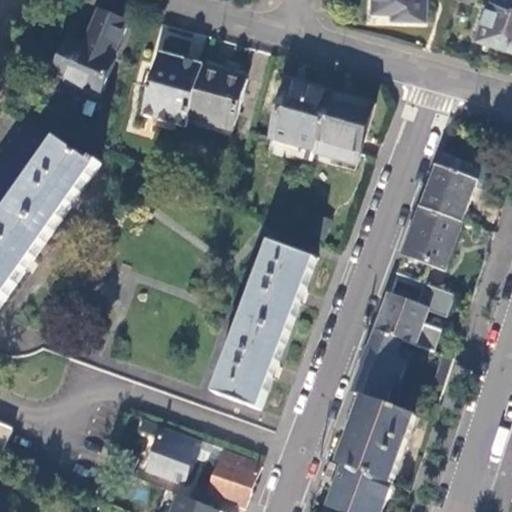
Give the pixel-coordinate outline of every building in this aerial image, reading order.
[(429,0),(373,0),(373,13),(393,14),(394,20),(429,22),(429,0)] [(511,48),(511,6),(495,1),(492,0),(491,0),(479,38),(511,48)] [(52,75),(97,99),(111,71),(109,70),(131,24),(104,9),(86,44),(71,37),(52,75)] [(192,120),(207,65),(163,54),(146,118),(190,129),(192,120)] [(247,75),(207,65),(192,120),(233,131),(247,75)] [(318,150),(334,93),(291,81),(276,139),(318,150)] [(377,105),(334,93),(318,150),(316,154),(362,165),(377,105)] [(0,310),(33,264),(82,195),(103,165),(96,160),(94,165),(60,141),(41,168),(40,167),(30,181),(32,182),(0,226),(0,310)] [(436,162),(472,176),(476,166),(439,152),(436,162)] [(423,209),(463,224),(480,181),(439,168),(423,209)] [(445,272),(463,224),(423,209),(405,255),(431,265),(430,267),(445,272)] [(334,225),(317,217),(309,235),(327,242),(334,225)] [(216,394),(262,411),(277,370),(304,295),(317,260),(271,243),(260,273),(258,272),(252,289),(254,289),(233,347),(231,347),(226,363),(227,363),(216,394)] [(402,341),(434,352),(439,341),(442,331),(425,325),(430,310),(390,296),(384,313),(377,332),(402,341)] [(402,341),(377,332),(367,361),(354,394),(368,399),(386,406),(395,384),(399,385),(403,374),(407,361),(396,356),(402,341)] [(405,451),(417,417),(386,406),(368,399),(344,468),(393,485),(405,451)] [(186,484),(203,442),(145,419),(141,430),(161,437),(149,469),(186,484)] [(14,431),(0,425),(0,456),(3,458),(14,431)] [(139,459),(113,449),(107,465),(132,475),(139,459)] [(255,485),(263,465),(227,451),(210,493),(247,507),(255,485)] [(329,463),(322,483),(336,489),(344,468),(329,463)] [(382,511),(385,506),(393,485),(344,468),(336,489),(329,507),(342,511),(382,511)] [(50,492),(49,477),(39,472),(41,493),(50,492)] [(218,511),(181,496),(174,511),(218,511)]
